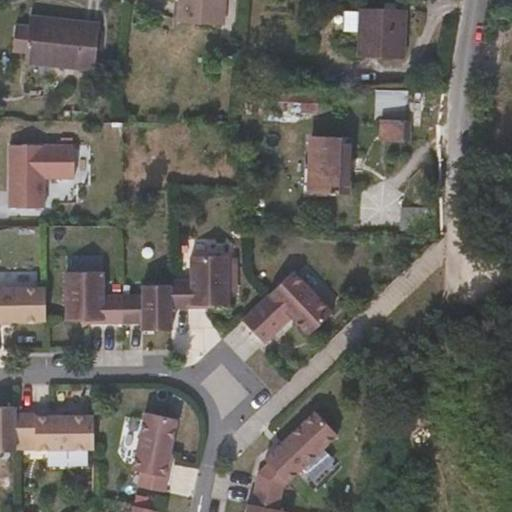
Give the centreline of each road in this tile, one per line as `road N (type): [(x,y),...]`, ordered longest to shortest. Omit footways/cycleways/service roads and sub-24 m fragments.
road 1 (residential): [(0,378),(139,375),(186,383),(208,405),(218,433),(202,511)]
road 2 (residential): [(473,0),(458,97),(456,279)]
road 3 (track): [(456,279),(435,369),(438,437),(459,511)]
